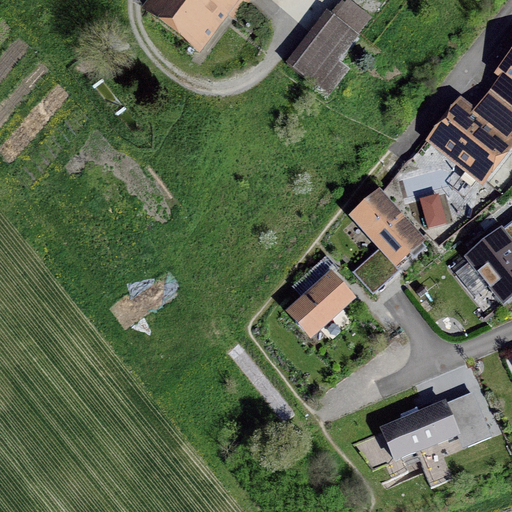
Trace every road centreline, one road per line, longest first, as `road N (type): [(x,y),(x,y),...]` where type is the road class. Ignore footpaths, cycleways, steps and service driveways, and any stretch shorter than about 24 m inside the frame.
road 1 (residential): [(321,420),(511,334)]
road 2 (residential): [(511,12),(419,121)]
